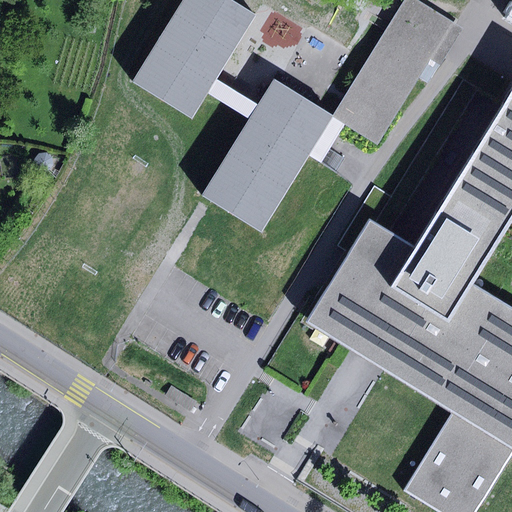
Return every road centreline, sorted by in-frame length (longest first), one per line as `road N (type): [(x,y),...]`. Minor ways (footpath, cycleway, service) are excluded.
road 1 (secondary): [(109,410),(270,511)]
road 2 (secondary): [(0,340),(109,410)]
road 3 (residential): [(43,511),(109,410)]
